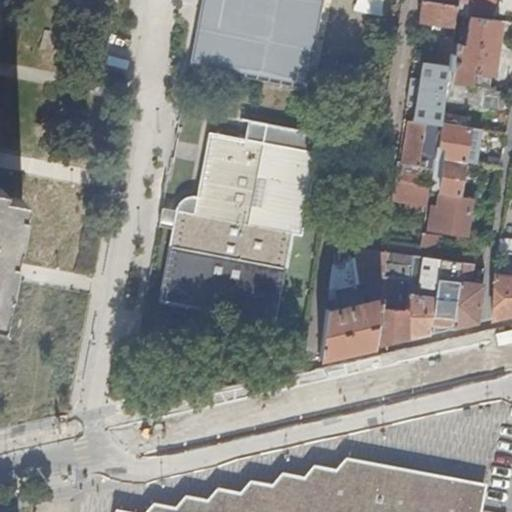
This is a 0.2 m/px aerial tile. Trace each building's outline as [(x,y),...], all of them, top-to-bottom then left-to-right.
[(321,0),(199,0),(187,67),(305,89),(321,0)] [(357,0),(356,13),(384,15),(385,0),(357,0)] [(459,0),(459,6),(457,15),(470,17),(488,20),(490,0),(459,0)] [(442,4),(423,1),(420,23),(455,29),(457,15),(459,6),(442,4)] [(493,76),(502,22),(488,20),(470,17),(465,45),(458,44),(457,50),(452,50),(449,66),(447,82),(467,85),(472,85),(473,73),(493,76)] [(440,44),(436,64),(449,66),(452,50),(454,39),(449,38),(448,45),(440,44)] [(482,87),(491,88),(493,76),(473,73),(472,85),(482,87)] [(467,85),(447,82),(445,94),(465,97),(467,85)] [(472,85),(467,85),(465,97),(465,101),(479,103),(482,87),(472,85)] [(267,124),(249,121),(246,140),(263,143),(267,124)] [(402,169),(397,168),(396,177),(395,180),(430,186),(431,180),(435,158),(436,147),(440,126),(410,122),(402,169)] [(464,162),(485,165),(487,151),(487,150),(467,147),(470,127),(443,123),(439,148),(444,148),(443,159),(445,159),(464,162)] [(327,155),(330,136),(267,124),(263,143),(246,140),(210,134),(197,198),(193,198),(187,199),(182,203),(179,207),(177,211),(174,229),(161,301),(276,323),(294,234),(303,236),(318,154),(327,155)] [(439,148),(436,147),(435,158),(443,159),(444,148),(439,148)] [(485,165),(501,168),(504,153),(487,151),(485,165)] [(431,180),(430,186),(430,189),(440,191),(445,159),(443,159),(435,158),(431,180)] [(464,162),(445,159),(440,191),(439,193),(459,196),(460,190),(464,162)] [(430,186),(395,180),(392,200),(405,202),(412,203),(427,206),(430,189),(430,186)] [(16,214),(21,215),(24,199),(3,195),(4,189),(0,188),(0,326),(2,327),(8,293),(3,293),(6,274),(1,273),(2,267),(3,261),(13,263),(16,246),(11,245),(16,214)] [(459,196),(473,199),(474,192),(460,190),(459,196)] [(467,236),(473,199),(459,196),(439,193),(437,208),(432,207),(428,229),(467,236)] [(161,226),(174,229),(177,211),(164,209),(161,226)] [(23,216),(21,215),(16,214),(11,245),(16,246),(18,246),(23,216)] [(420,246),(442,249),(444,237),(423,234),(420,246)] [(511,238),(501,237),(499,252),(511,253),(511,238)] [(375,347),(385,276),(387,263),(388,252),(379,251),(359,248),(362,262),(365,282),(365,284),(366,284),(370,301),(366,302),(364,296),(348,300),(349,306),(328,311),(322,359),(351,352),(375,347)] [(413,266),(414,256),(388,253),(388,252),(387,263),(413,266)] [(496,267),(511,269),(511,253),(499,252),(496,267)] [(420,287),(424,257),(414,256),(413,266),(411,280),(409,295),(427,298),(428,289),(420,287)] [(438,289),(442,260),(424,257),(420,287),(428,289),(427,298),(409,295),(411,280),(385,276),(375,347),(390,343),(431,334),(436,300),(438,289)] [(459,290),(463,262),(442,260),(438,289),(459,290)] [(15,263),(13,263),(3,261),(2,267),(1,273),(6,274),(3,293),(8,293),(9,293),(15,263)] [(365,282),(362,262),(334,266),(330,291),(335,290),(365,282)] [(471,284),(474,264),(464,262),(463,262),(459,290),(458,294),(453,329),(478,323),(484,286),(471,284)] [(385,276),(411,280),(413,266),(387,263),(385,276)] [(511,278),(495,276),(493,319),(506,317),(511,315),(511,278)] [(453,329),(458,294),(436,300),(431,334),(443,331),(453,329)] [(299,352),(302,337),(291,336),(289,351),(299,352)] [(467,508),(466,511),(479,511),(485,484),(345,457),(334,469),(314,465),(302,477),(282,473),(270,484),(250,481),(239,492),(217,488),(206,500),(185,496),(174,507),(153,503),(144,511),(126,511),(116,510),(115,511),(189,511),(190,510),(198,511),(221,511),(223,503),(252,508),(254,495),(284,501),(287,487),(299,490),(316,493),(319,480),(348,485),(351,472),(381,478),(379,491),(467,508)] [(466,511),(467,508),(379,491),(381,478),(351,472),(348,485),(319,480),(316,493),(299,490),(287,487),(284,501),(254,495),(252,508),(223,503),(221,511),(198,511),(190,510),(189,511),(466,511)]
